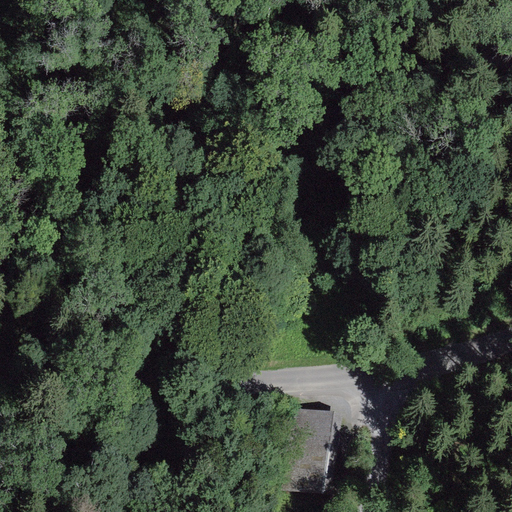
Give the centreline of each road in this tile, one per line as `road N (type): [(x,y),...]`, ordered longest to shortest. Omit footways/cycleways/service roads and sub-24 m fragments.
road 1 (track): [(0,224),(247,135),(511,68)]
road 2 (unclassified): [(0,361),(221,385),(400,374),(511,344)]
road 3 (track): [(400,374),(367,511)]
road 4 (track): [(250,0),(269,130)]
